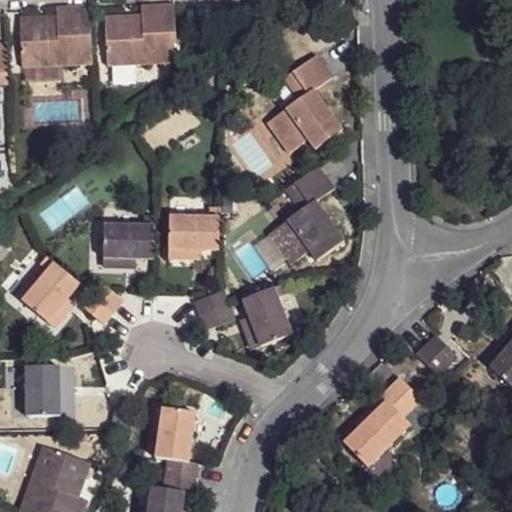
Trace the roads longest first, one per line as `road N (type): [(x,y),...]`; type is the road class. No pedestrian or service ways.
road 1 (residential): [(392,259),(382,303),(270,433),(246,481),(242,511)]
road 2 (residential): [(389,0),(392,259)]
road 3 (residential): [(511,227),(450,253),(392,259)]
